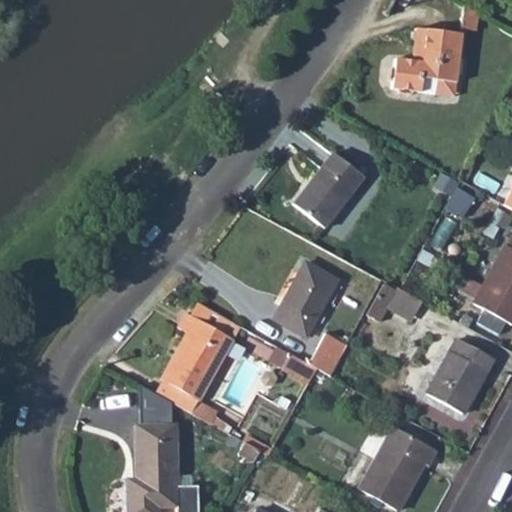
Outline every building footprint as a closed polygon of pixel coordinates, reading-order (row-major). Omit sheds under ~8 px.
[(476,14),(463,7),(460,30),(475,32),(476,14)] [(460,35),(415,30),(415,32),(412,33),(411,41),(414,43),(413,45),(421,55),(411,62),(393,60),(393,68),(389,70),(387,81),(391,83),(390,90),(396,91),(398,95),(410,96),(412,92),(437,95),(438,81),(455,83),(456,78),(460,75),(461,62),(458,59),(460,35)] [(323,230),(363,178),(332,154),(292,206),(323,230)] [(462,219),(473,201),(455,189),(445,208),(462,219)] [(511,236),(473,305),(483,311),(505,323),(511,326),(511,323),(511,236)] [(305,338),(336,281),(305,264),(273,320),(305,338)] [(417,265),(410,277),(419,281),(425,269),(417,265)] [(457,274),(449,290),(468,300),(477,283),(457,274)] [(365,316),(379,323),(387,309),(396,292),(395,292),(383,285),(365,316)] [(411,322),(421,303),(397,289),(395,292),(396,292),(387,309),(411,322)] [(439,301),(435,309),(460,323),(464,315),(439,301)] [(198,402),(240,328),(197,303),(189,316),(186,314),(177,329),(186,334),(160,381),(161,381),(198,402)] [(505,323),(483,311),(476,324),(498,336),(505,323)] [(324,334),(307,365),(316,370),(328,377),(345,346),(324,334)] [(492,360),(457,340),(426,396),(461,415),(492,360)] [(274,366),(282,370),(290,355),(282,351),(274,366)] [(282,370),(308,384),(316,370),(307,365),(290,355),(282,370)] [(198,402),(161,381),(154,395),(170,404),(224,433),(228,424),(215,417),(217,413),(198,402)] [(143,511),(143,508),(157,508),(177,507),(176,511),(195,511),(196,487),(176,488),(175,426),(171,426),(170,404),(154,395),(141,390),(139,426),(134,426),(136,488),(126,488),(126,511),(143,511)] [(392,429),(357,489),(397,511),(423,466),(427,468),(435,453),(392,429)] [(253,464),(259,452),(244,444),(237,455),(253,464)]
